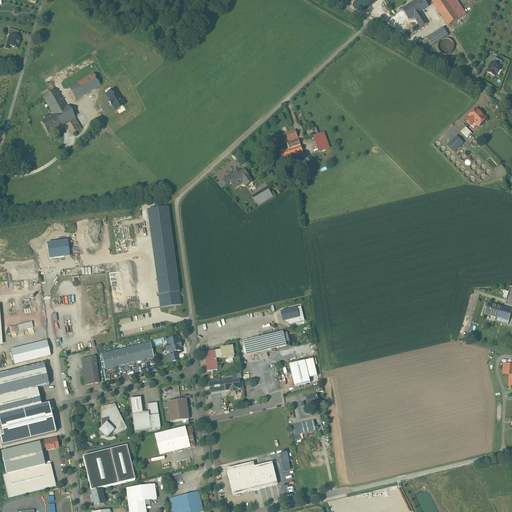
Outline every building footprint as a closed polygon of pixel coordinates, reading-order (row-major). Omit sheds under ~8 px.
[(416,0),(402,9),(408,19),(413,16),(421,28),(428,23),(420,11),(428,6),(424,0),(416,0)] [(458,19),(445,0),(432,0),(432,1),(448,26),(458,19)] [(465,14),(455,0),(445,0),(458,19),(465,14)] [(443,28),(427,38),(432,46),(448,35),(443,28)] [(14,36),(9,35),(6,45),(10,46),(17,48),(20,38),(17,37),(14,36)] [(453,50),(454,47),(453,44),(451,41),(449,40),(446,39),(443,40),(440,42),(438,44),(438,47),(439,50),(440,53),(443,55),(446,55),(449,54),(452,53),(453,50)] [(495,58),(492,63),(499,67),(502,62),(495,58)] [(499,67),(492,63),(487,72),(495,76),(500,67),(499,67)] [(95,65),(65,82),(68,88),(93,74),(99,71),(95,65)] [(46,70),(37,75),(41,82),(50,77),(48,75),(46,70)] [(105,82),(99,71),(93,74),(100,85),(105,82)] [(93,74),(68,88),(75,100),(100,85),(93,74)] [(66,107),(56,89),(43,97),(53,115),(60,126),(69,121),(75,117),(68,106),(66,107)] [(108,89),(101,93),(105,99),(112,95),(108,89)] [(486,118),(476,109),(468,116),(469,117),(466,120),(471,125),(474,122),(478,126),(486,118)] [(53,115),(41,122),(48,133),(60,126),(53,115)] [(81,128),(75,117),(69,121),(76,132),(81,128)] [(465,128),(460,132),(464,136),(469,132),(465,128)] [(295,131),(286,134),(288,141),(297,138),(295,131)] [(324,133),(315,137),(320,151),(329,147),(324,133)] [(456,137),(447,146),(453,152),(462,143),(456,137)] [(298,140),(287,144),(289,150),(300,146),(298,140)] [(289,150),(281,153),(283,160),(303,153),(300,146),(289,150)] [(501,165),(494,170),(500,179),(502,178),(507,175),(501,165)] [(235,173),(228,178),(227,176),(218,183),(222,188),(231,181),(235,188),(239,185),(238,184),(243,180),(247,185),(252,181),(244,170),(239,173),(237,169),(234,172),(235,173)] [(267,190),(254,198),(256,200),(258,204),(271,196),(268,192),(267,190)] [(160,308),(181,305),(168,208),(147,211),(160,308)] [(498,306),(488,302),(484,314),(495,317),(498,306)] [(511,310),(498,306),(495,317),(508,322),(511,310)] [(280,312),(283,322),(299,318),(297,308),(280,312)] [(508,322),(495,317),(493,322),(506,326),(508,322)] [(31,322),(8,328),(9,333),(33,328),(31,322)] [(283,333),(243,343),(246,355),(264,351),(270,349),(286,345),(283,333)] [(177,338),(167,341),(168,345),(166,346),(165,347),(166,349),(167,350),(169,350),(170,355),(175,353),(175,352),(180,350),(179,348),(181,347),(179,342),(178,342),(177,338)] [(46,341),(11,350),(14,365),(50,356),(46,341)] [(150,343),(101,355),(104,370),(153,358),(150,343)] [(232,347),(220,348),(221,358),(226,357),(233,356),(232,347)] [(214,351),(204,352),(207,371),(217,370),(214,351)] [(170,355),(167,355),(169,362),(177,360),(175,353),(170,355)] [(95,358),(81,360),(83,372),(80,373),(81,375),(83,375),(85,385),(98,383),(95,358)] [(305,360),(289,364),(295,386),(310,383),(305,360)] [(43,364),(0,374),(0,397),(49,385),(43,364)] [(238,379),(223,381),(225,391),(230,390),(230,392),(235,392),(235,390),(240,389),(238,379)] [(37,389),(0,397),(0,416),(1,418),(42,408),(37,389)] [(315,394),(309,395),(310,397),(306,398),(308,407),(319,404),(317,396),(316,396),(315,394)] [(130,399),(132,415),(142,413),(140,398),(130,399)] [(185,400),(167,402),(168,407),(173,407),(174,410),(180,410),(180,411),(187,410),(185,400)] [(156,403),(146,404),(148,412),(148,417),(158,415),(156,403)] [(127,429),(114,404),(100,407),(101,428),(98,431),(101,433),(101,435),(104,435),(106,436),(107,436),(108,437),(110,436),(111,436),(113,435),(115,435),(127,429)] [(180,410),(174,410),(173,407),(168,407),(168,408),(170,422),(188,420),(187,410),(180,411),(180,410)] [(47,410),(28,415),(30,425),(48,421),(47,417),(48,416),(47,410)] [(142,413),(132,415),(134,432),(150,430),(148,417),(148,412),(142,413)] [(28,415),(0,421),(0,430),(3,445),(24,440),(22,433),(25,428),(25,427),(30,425),(28,415)] [(158,415),(148,417),(150,430),(160,429),(158,415)] [(314,421),(296,425),(299,435),(316,430),(314,421)] [(191,428),(184,429),(189,447),(187,447),(188,449),(194,447),(193,442),(192,437),(193,437),(191,432),(192,432),(191,428)] [(184,429),(155,436),(159,454),(187,447),(189,447),(184,429)] [(56,439),(44,442),(46,451),(58,448),(56,439)] [(39,443),(1,452),(6,475),(45,465),(39,443)] [(126,446),(110,450),(118,484),(134,480),(126,446)] [(110,450),(82,457),(91,491),(101,489),(118,484),(110,450)] [(279,453),(283,471),(291,469),(287,451),(279,453)] [(252,463),(226,469),(233,496),(235,495),(236,496),(240,495),(240,494),(277,485),(271,463),(253,467),(252,463)] [(45,465),(6,475),(3,475),(8,497),(55,486),(50,464),(45,465)] [(154,485),(126,489),(128,511),(145,511),(145,505),(150,505),(149,500),(156,499),(154,485)] [(91,491),(90,491),(92,496),(89,497),(91,502),(93,501),(94,506),(104,503),(101,489),(91,491)] [(202,511),(198,493),(171,499),(172,503),(171,503),(172,511),(202,511)]
